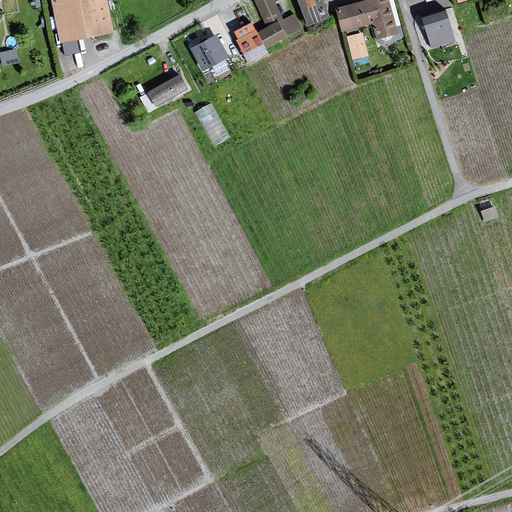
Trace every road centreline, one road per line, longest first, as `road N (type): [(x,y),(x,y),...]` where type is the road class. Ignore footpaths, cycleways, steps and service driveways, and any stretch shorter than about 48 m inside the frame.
road 1 (unclassified): [(0,452),(130,370),(467,199)]
road 2 (residential): [(402,0),(467,199)]
road 3 (residential): [(79,77),(226,0)]
